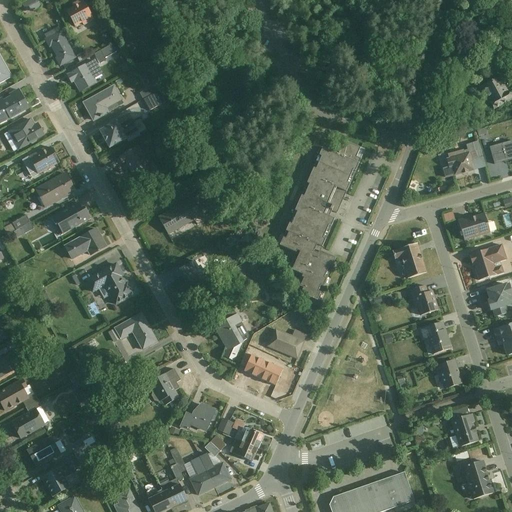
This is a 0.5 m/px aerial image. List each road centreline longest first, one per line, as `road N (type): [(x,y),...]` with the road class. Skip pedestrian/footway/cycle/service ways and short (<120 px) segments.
road 1 (residential): [(1,1),(204,375),(292,420)]
road 2 (residential): [(292,420),(385,212)]
road 3 (residential): [(385,212),(455,0)]
road 4 (residential): [(488,391),(429,209)]
